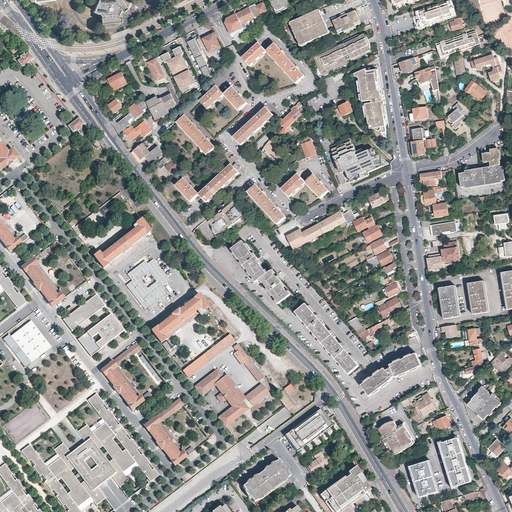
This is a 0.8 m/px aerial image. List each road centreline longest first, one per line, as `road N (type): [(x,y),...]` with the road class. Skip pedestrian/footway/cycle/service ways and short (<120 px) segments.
road 1 (residential): [(503,511),(431,349),(406,170)]
road 2 (primary): [(114,145),(197,255),(333,392)]
road 3 (residential): [(256,100),(228,143),(298,215),(406,170)]
road 4 (residential): [(406,170),(372,0)]
road 5 (residential): [(256,100),(310,87),(310,76),(270,35),(235,59)]
road 6 (primary): [(333,392),(405,511)]
